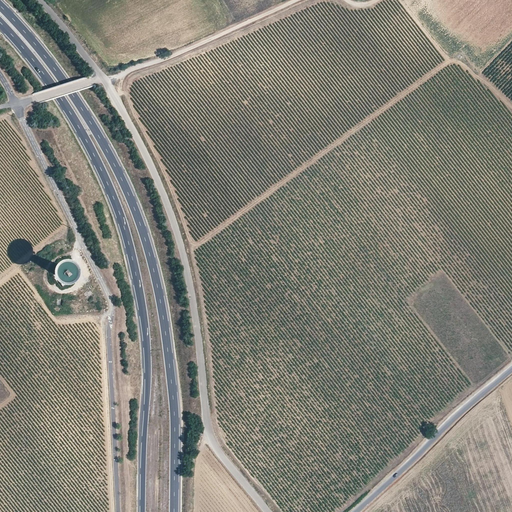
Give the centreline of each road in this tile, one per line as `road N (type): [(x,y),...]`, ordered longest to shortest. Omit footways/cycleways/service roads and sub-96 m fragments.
road 1 (primary): [(173,511),(171,387),(143,233),(77,101),(0,6)]
road 2 (primary): [(0,22),(88,144),(127,241),(147,367),(142,511)]
road 3 (unclassified): [(103,77),(166,199),(186,268),(216,449),(266,511)]
road 4 (unclassified): [(110,317),(110,300),(15,103)]
road 5 (unclassified): [(103,77),(191,52),(317,0)]
road 6 (unclassified): [(356,511),(511,368)]
